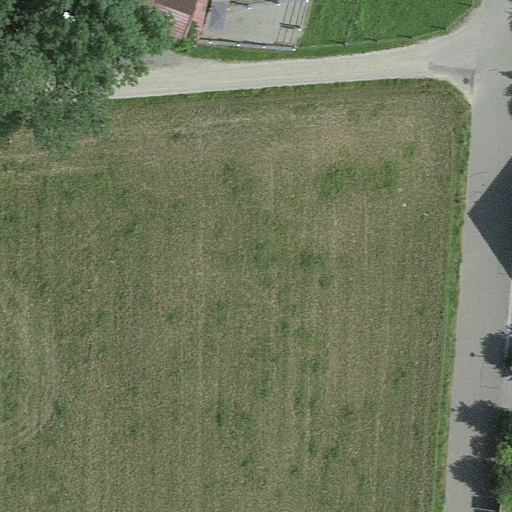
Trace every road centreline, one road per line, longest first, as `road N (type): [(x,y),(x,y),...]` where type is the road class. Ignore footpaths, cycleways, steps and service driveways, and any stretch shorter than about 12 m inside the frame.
road 1 (residential): [(510,0),(461,511)]
road 2 (track): [(0,97),(200,74),(499,65)]
